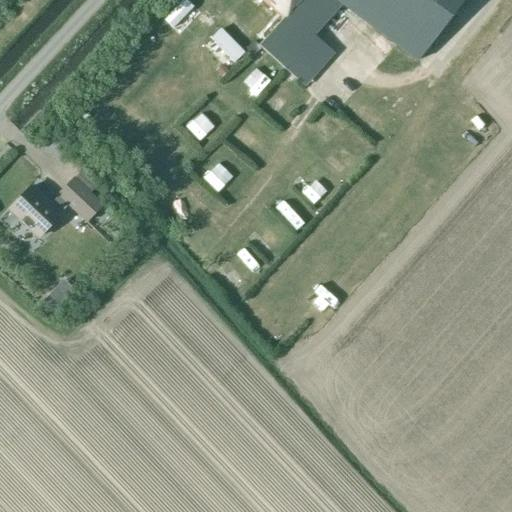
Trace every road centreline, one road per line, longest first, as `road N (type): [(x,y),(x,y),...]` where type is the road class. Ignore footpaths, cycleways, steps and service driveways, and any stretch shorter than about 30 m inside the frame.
road 1 (track): [(383,511),(169,288),(135,290),(67,352),(45,352),(0,312)]
road 2 (unknown): [(498,0),(441,65),(419,74),(354,75),(333,85),(231,225)]
road 3 (unclassified): [(0,105),(95,0)]
